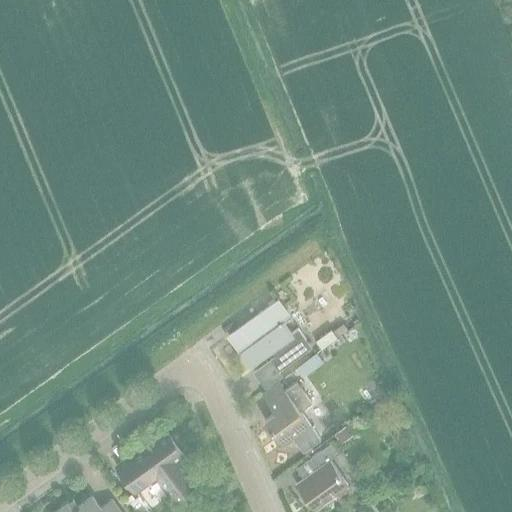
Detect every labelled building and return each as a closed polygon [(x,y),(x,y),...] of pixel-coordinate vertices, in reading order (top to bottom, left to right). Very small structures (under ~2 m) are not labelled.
[(291,332),(283,321),(291,316),(278,299),(229,334),(251,363),(271,349),(275,354),(271,357),(279,369),(312,345),(298,327),(291,332)] [(275,410),(265,418),(283,444),(294,437),(303,450),(321,438),(312,424),(301,409),(312,401),(297,380),(286,387),(268,400),(275,410)] [(184,453),(167,429),(156,437),(155,436),(143,445),(143,447),(117,466),(134,489),(155,474),(172,498),(195,481),(191,476),(193,468),(185,467),(178,457),(184,453)] [(338,495),(348,488),(346,486),(349,483),(330,458),(339,451),(331,441),(310,456),(318,466),(296,482),(315,508),(336,492),(338,495)] [(121,511),(111,498),(100,506),(92,495),(73,508),(68,501),(53,511),(121,511)]
